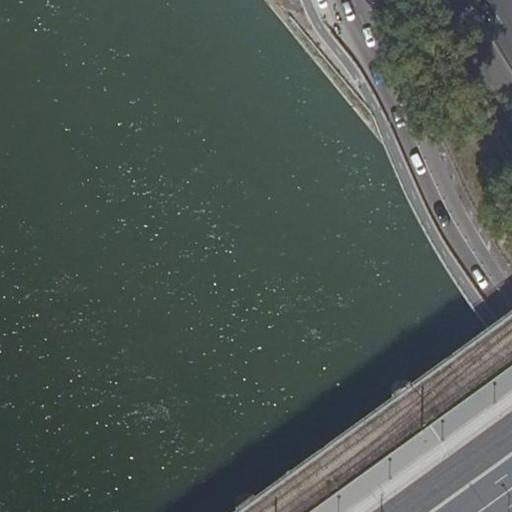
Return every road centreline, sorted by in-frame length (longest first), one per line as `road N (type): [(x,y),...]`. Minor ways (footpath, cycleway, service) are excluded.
road 1 (primary): [(353,0),(454,221),(511,303)]
road 2 (primary): [(447,0),(511,107)]
